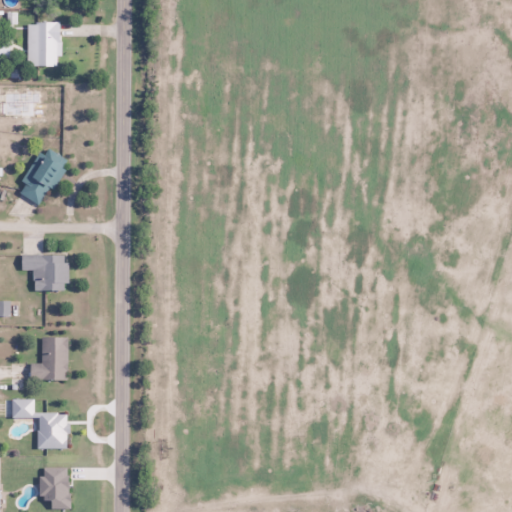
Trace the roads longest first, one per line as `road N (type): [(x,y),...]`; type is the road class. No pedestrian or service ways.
road 1 (secondary): [(123,511),(126,0)]
road 2 (residential): [(125,229),(0,224)]
